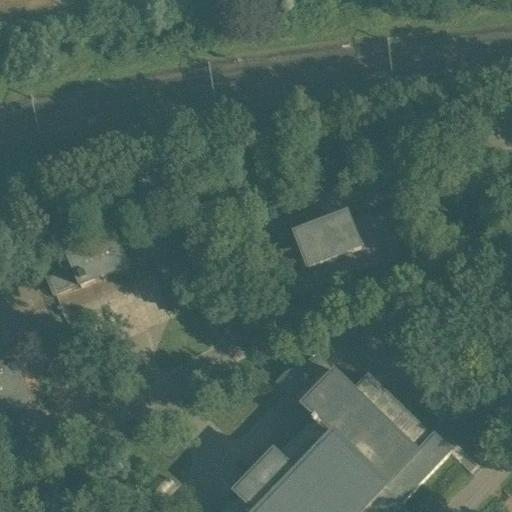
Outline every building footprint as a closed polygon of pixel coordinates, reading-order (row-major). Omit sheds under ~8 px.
[(349,218),(296,238),(299,244),(265,257),(283,303),(402,257),(385,211),(351,224),(349,218)] [(158,267),(178,315),(201,306),(171,233),(149,243),(143,228),(119,238),(117,235),(66,256),(67,259),(44,269),(55,296),(78,286),(80,289),(131,268),(130,265),(153,255),(158,267)] [(278,385),(280,386),(304,409),(304,408),(316,419),(312,424),(315,426),(282,459),(276,453),(230,501),(236,506),(230,511),(394,511),(451,453),(434,436),(432,439),(369,378),(355,394),(336,375),(336,376),(318,359),(286,376),(278,385)] [(0,412),(27,401),(13,367),(3,371),(0,363),(0,412)] [(153,509),(176,485),(169,478),(146,502),(153,509)]
